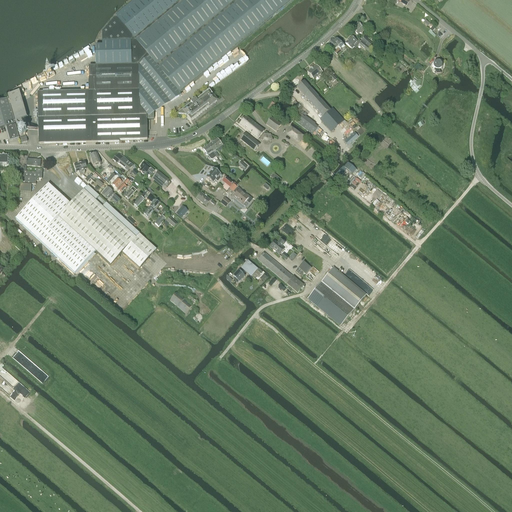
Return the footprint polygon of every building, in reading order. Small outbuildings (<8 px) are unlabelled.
[(102,33),(102,43),(100,44),(100,46),(95,46),(96,67),(89,67),(89,92),(37,93),(39,144),(119,142),(119,141),(147,140),(147,116),(180,95),(239,46),(294,0),(135,0),(116,17),(102,33)] [(361,34),(365,29),(358,23),(351,30),(358,35),(360,33),(361,34)] [(352,49),(353,47),(355,48),(359,44),(368,52),(370,49),(359,40),(357,42),(351,36),(345,44),(352,49)] [(370,49),(374,45),(369,41),(364,37),(362,40),(366,44),(366,45),(370,49)] [(332,40),(338,47),(340,49),(344,46),(336,39),(334,41),(333,39),(332,40)] [(335,50),(338,47),(332,40),(328,43),(332,48),(333,48),(335,50)] [(434,69),(435,70),(434,70),(436,75),(441,75),(439,70),(440,70),(441,70),(441,69),(442,69),(442,68),(443,67),(443,66),(443,65),(443,64),(442,63),(442,62),(441,62),(441,61),(440,61),(439,61),(439,60),(438,60),(437,60),(436,61),(435,61),(434,62),(433,63),(433,64),(433,65),(432,65),(433,66),(433,67),(433,68),(434,69)] [(322,74),(320,71),(316,66),(308,73),(314,80),(322,74)] [(411,83),(410,87),(416,94),(419,91),(417,90),(421,87),(414,80),(411,83)] [(297,88),(323,117),(320,120),(331,132),(344,121),(333,109),(331,111),(305,82),(297,88)] [(195,99),(177,114),(186,115),(187,117),(191,122),(209,108),(208,108),(217,101),(213,96),(213,95),(209,91),(196,101),(195,99)] [(0,128),(15,124),(7,99),(0,101),(0,128)] [(272,102),(267,109),(271,112),(276,105),(272,102)] [(301,115),(296,123),(300,126),(306,119),(301,115)] [(258,140),(264,132),(246,117),(240,125),(258,140)] [(266,125),(276,132),(282,125),(271,118),(266,125)] [(15,125),(5,128),(9,142),(19,139),(19,137),(21,144),(27,142),(26,137),(25,135),(26,135),(24,129),(27,128),(25,119),(15,122),(17,127),(16,128),(15,125)] [(314,125),(309,132),(312,135),(318,128),(314,125)] [(286,134),(298,143),(298,142),(300,143),(304,137),(303,136),(304,136),(291,126),(291,127),(290,126),(286,132),(287,133),(286,134)] [(254,151),(260,145),(245,133),(240,140),(254,151)] [(260,138),(263,144),(269,145),(273,140),(271,134),(264,133),(260,138)] [(355,133),(344,142),(348,147),(359,137),(355,133)] [(213,142),(217,149),(222,146),(222,145),(223,144),(220,141),(219,142),(217,139),(213,142)] [(216,157),(217,158),(219,156),(216,152),(216,151),(216,150),(217,149),(213,142),(208,146),(213,152),(216,157)] [(203,149),(206,153),(205,153),(205,154),(205,155),(206,155),(207,155),(208,156),(208,155),(210,158),(211,160),(216,157),(213,152),(208,146),(203,149)] [(128,171),(133,166),(125,159),(120,154),(118,153),(113,159),(119,165),(128,171)] [(100,164),(100,163),(101,163),(100,160),(99,161),(98,157),(99,157),(99,156),(98,156),(97,154),(90,156),(93,166),(100,164)] [(0,166),(9,167),(9,158),(9,155),(0,155),(0,166)] [(22,178),(22,183),(20,183),(19,192),(31,193),(31,185),(22,185),(22,184),(36,185),(36,182),(38,182),(39,179),(42,179),(43,168),(40,168),(41,160),(27,159),(27,167),(24,167),(23,178),(22,178)] [(241,162),(238,165),(244,170),(247,167),(241,162)] [(80,175),(83,175),(79,163),(74,165),(76,172),(79,172),(80,175)] [(141,168),(139,171),(143,174),(145,172),(146,173),(148,171),(152,174),(154,171),(144,163),(142,165),(140,166),(141,167),(140,168),(141,168)] [(348,163),(337,174),(340,177),(348,183),(354,176),(352,175),(356,170),(348,163)] [(214,169),(206,178),(213,183),(215,180),(218,182),(223,176),(220,174),(214,169)] [(158,172),(153,178),(163,187),(169,180),(158,172)] [(274,173),(271,177),(275,181),(279,184),(281,180),(278,177),(274,173)] [(109,183),(115,176),(113,174),(107,181),(109,183)] [(230,188),(233,184),(225,177),(222,181),(225,184),(222,187),(227,191),(230,187),(230,188)] [(117,189),(124,181),(121,179),(119,181),(117,179),(112,185),(117,189)] [(125,186),(129,182),(127,179),(117,190),(121,194),(126,188),(125,186)] [(95,183),(100,188),(103,184),(98,180),(95,183)] [(139,268),(156,250),(139,234),(140,234),(88,186),(71,205),(48,184),(16,220),(75,274),(96,252),(111,266),(122,253),(139,268)] [(130,190),(125,197),(128,200),(134,194),(134,193),(138,189),(134,185),(130,190)] [(243,204),(246,201),(248,203),(250,203),(252,200),(247,195),(246,196),(240,191),(241,190),(238,187),(234,193),(236,195),(234,197),(243,204)] [(106,199),(107,198),(107,199),(109,199),(114,194),(108,188),(102,195),(106,199)] [(142,195),(134,205),(137,208),(144,200),(142,199),(144,197),(148,192),(146,190),(144,193),(142,195)] [(206,206),(210,201),(201,194),(197,199),(206,206)] [(117,204),(121,200),(115,195),(111,200),(117,204)] [(226,207),(230,202),(225,198),(221,203),(226,207)] [(152,205),(144,214),(148,218),(153,212),(151,210),(153,209),(158,203),(159,204),(160,202),(157,199),(156,199),(151,205),(152,205)] [(182,206),(176,214),(181,218),(187,210),(182,206)] [(165,213),(155,224),(158,227),(165,220),(164,219),(167,215),(165,213)] [(135,223),(129,217),(125,221),(132,227),(135,223)] [(177,224),(176,223),(172,219),(170,217),(166,221),(174,228),(177,224)] [(270,247),(280,255),(284,249),(281,247),(284,243),(280,239),(277,243),(274,241),(270,247)] [(264,252),(258,260),(287,284),(293,277),(264,252)] [(247,261),(240,268),(251,277),(258,269),(247,260),(247,261)] [(304,262),(298,269),(306,275),(311,269),(304,262)] [(333,268),(307,299),(340,326),(366,295),(333,268)] [(258,270),(253,276),(256,278),(258,280),(264,274),(263,272),(259,269),(258,270)] [(233,276),(235,278),(233,279),(237,283),(238,281),(239,282),(245,277),(239,270),(233,276)] [(182,296),(193,305),(196,302),(185,292),(182,296)] [(176,293),(170,301),(186,314),(192,307),(176,293)]
